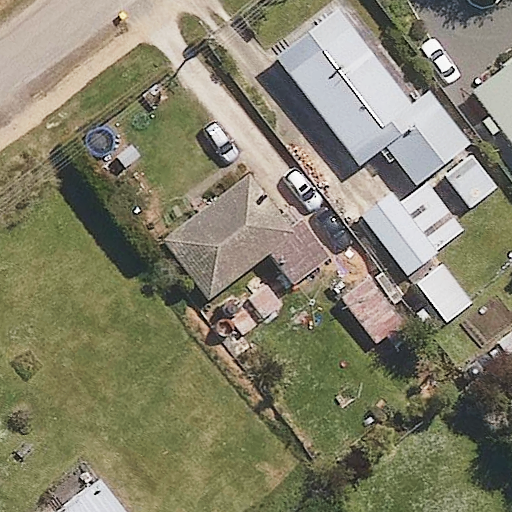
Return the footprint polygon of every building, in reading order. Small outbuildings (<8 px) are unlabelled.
[(355,167),(373,153),(384,167),(391,161),(410,186),(462,145),(421,94),(407,105),(334,11),(271,60),(355,167)] [(511,60),(470,91),(486,114),(476,121),(488,138),(499,131),(511,149),(511,60)] [(493,187),(468,155),(442,176),(467,208),(493,187)] [(284,229),(246,178),(161,242),(204,299),(265,253),(289,286),(325,258),(296,220),(284,229)] [(423,181),(367,226),(407,276),(463,231),(423,181)] [(466,304),(437,264),(411,284),(440,324),(466,304)] [(363,277),(335,301),(374,346),(385,337),(395,349),(413,334),(363,277)] [(511,376),(495,391),(511,410),(511,376)] [(52,511),(117,511),(93,480),(52,511)]
